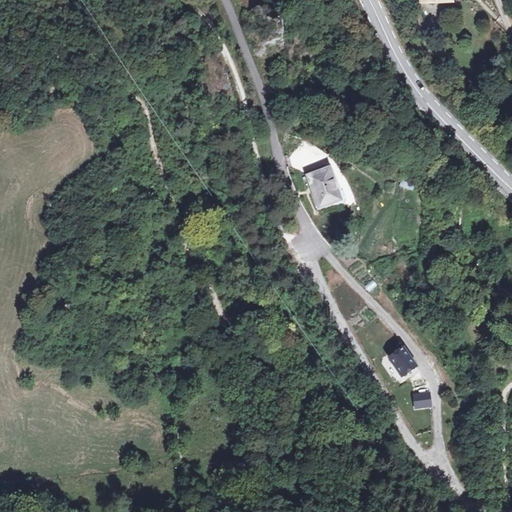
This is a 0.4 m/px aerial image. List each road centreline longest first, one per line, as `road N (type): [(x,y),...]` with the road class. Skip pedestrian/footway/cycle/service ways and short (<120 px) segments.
road 1 (track): [(198,264),(136,95),(105,82),(71,82),(0,112)]
road 2 (track): [(198,264),(226,325),(257,357),(413,445)]
road 3 (track): [(184,0),(231,63),(278,225),(312,242)]
road 4 (unclassified): [(443,467),(423,365),(312,242)]
road 5 (unclassified): [(312,242),(308,264),(350,338),(418,452),(443,467)]
road 6 (unclassified): [(221,0),(252,72),(283,183),(312,242)]
road 7 (secondary): [(370,0),(412,81),(511,189)]
road 8 (track): [(511,383),(502,424),(511,511)]
